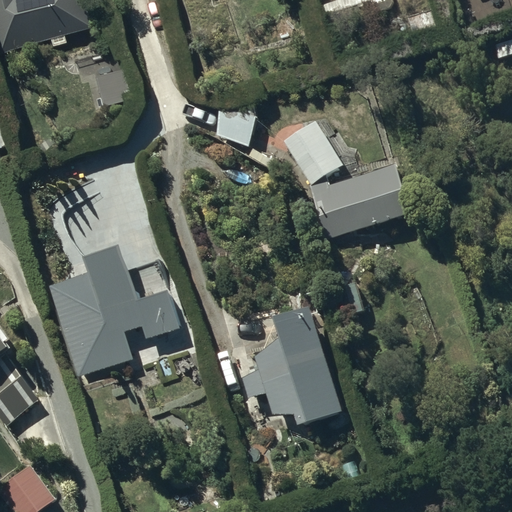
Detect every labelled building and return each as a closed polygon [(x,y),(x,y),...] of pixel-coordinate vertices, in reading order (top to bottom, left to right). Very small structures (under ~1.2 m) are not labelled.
[(0,0),(0,48),(3,59),(52,45),(55,53),(70,49),(68,42),(96,34),(85,0),(0,0)] [(394,8),(391,0),(342,0),(323,6),(330,28),(394,8)] [(435,15),(409,22),(415,43),(441,37),(435,15)] [(134,107),(126,79),(99,86),(107,114),(134,107)] [(259,125),(222,116),(218,142),(252,153),(259,125)] [(318,128),(285,149),(313,193),(327,248),(413,226),(400,176),(331,193),(330,187),(346,173),(318,128)] [(92,284),(53,294),(82,385),(135,369),(126,341),(144,336),(148,348),(183,337),(171,298),(142,307),(129,263),(90,275),(92,284)] [(358,290),(337,296),(345,324),(367,318),(358,290)] [(270,403),(277,427),(299,429),(302,441),(348,427),(316,322),(251,342),(264,382),(244,388),(250,409),(270,403)] [(0,417),(8,429),(41,405),(0,350),(0,417)] [(280,493),(270,460),(239,469),(249,502),(280,493)] [(13,511),(50,511),(58,507),(35,474),(3,496),(13,511)]
